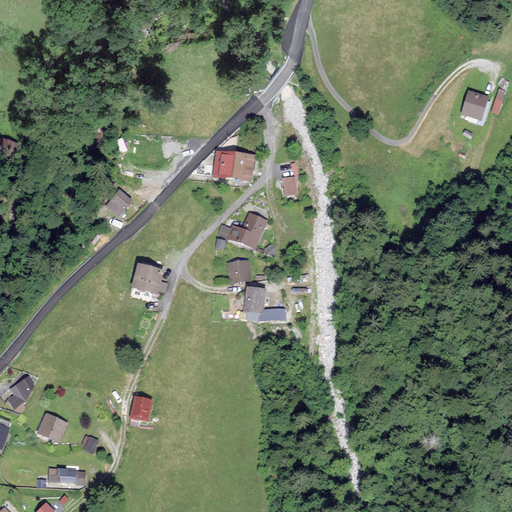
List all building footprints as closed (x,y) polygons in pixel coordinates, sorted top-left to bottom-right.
[(505,92),(499,90),(492,112),(498,114),(505,92)] [(487,96),(470,91),(463,114),(481,119),(487,96)] [(4,146),(1,145),(0,147),(0,156),(16,161),(19,150),(4,146)] [(253,156),(217,152),(216,163),(215,175),(251,179),(252,167),(253,156)] [(294,178),(283,179),(286,195),(297,194),(294,178)] [(132,202),(120,191),(108,204),(119,215),(132,202)] [(229,237),(255,248),(260,237),(267,221),(249,214),(244,228),(243,230),(234,226),(229,237)] [(230,228),(222,226),(216,249),(224,251),(230,228)] [(248,260),(229,263),(232,283),(251,280),(248,260)] [(163,270),(139,264),(133,286),(157,293),(158,290),(164,292),(166,284),(160,282),(163,270)] [(266,290),(248,288),(245,310),(249,310),(248,318),(261,320),(266,290)] [(285,310),(264,310),(265,319),(285,319),(285,310)] [(37,391),(27,378),(12,390),(16,395),(9,400),(14,408),(37,391)] [(148,421),(151,400),(135,397),(131,424),(139,425),(140,420),(148,421)] [(67,424),(46,415),(39,432),(60,440),(67,424)] [(9,428),(0,425),(0,446),(1,447),(9,428)] [(98,441),(91,438),(86,449),(93,453),(98,441)] [(84,485),(85,473),(76,472),(76,470),(58,469),(50,469),(50,482),(60,482),(76,483),(77,483),(77,485),(84,485)]
